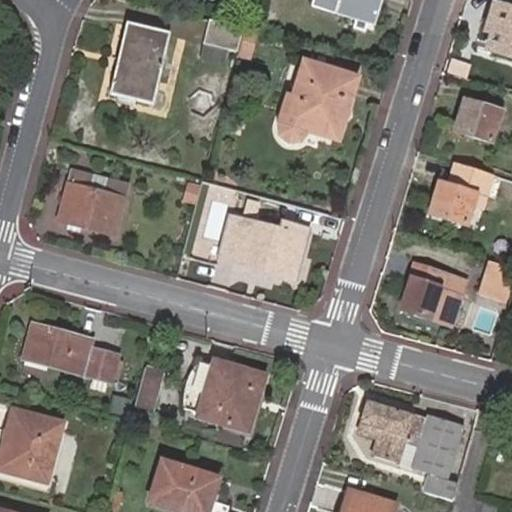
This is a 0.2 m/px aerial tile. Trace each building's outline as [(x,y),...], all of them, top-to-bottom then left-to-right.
[(316,0),(314,7),(339,14),(343,1),(340,0),(316,0)] [(340,0),(343,1),(339,14),(373,26),(380,0),(340,0)] [(511,56),(511,9),(496,5),(483,48),(511,56)] [(243,27),(206,18),(199,43),(206,45),(237,51),(243,27)] [(158,87),(170,37),(129,28),(117,77),(158,87)] [(260,35),(246,31),(239,61),(253,64),(260,35)] [(237,51),(206,45),(202,65),(232,70),(237,51)] [(286,97),(279,118),(342,132),(357,79),(304,64),(294,99),(286,97)] [(154,105),(158,87),(117,77),(113,96),(154,105)] [(492,144),(502,113),(466,102),(456,134),(492,144)] [(342,132),(279,118),(278,125),(277,130),(280,136),(285,141),(291,144),(296,144),(302,141),(306,138),(308,132),(339,140),(342,132)] [(115,237),(128,189),(72,173),(59,223),(115,237)] [(511,182),(503,180),(496,202),(511,207),(511,182)] [(466,226),(476,194),(441,184),(431,215),(466,226)] [(196,207),(200,190),(187,187),(183,204),(196,207)] [(230,214),(219,256),(296,276),(310,226),(284,220),(282,228),(230,214)] [(481,293),(502,299),(511,269),(511,268),(491,263),(481,293)] [(417,264),(410,287),(416,289),(424,267),(417,264)] [(416,289),(410,287),(402,311),(431,320),(432,317),(452,324),(466,279),(424,267),(416,289)] [(91,340),(32,325),(23,361),(82,377),(111,384),(119,355),(90,348),(91,340)] [(199,419),(214,367),(199,363),(193,368),(187,375),(182,386),(180,395),(181,405),(184,414),(199,419)] [(214,365),(214,367),(199,419),(198,421),(244,433),(253,399),(258,400),(264,378),(259,377),(214,365)] [(162,374),(145,370),(137,402),(153,407),(162,374)] [(248,434),(258,400),(253,399),(244,433),(248,434)] [(441,499),(461,427),(428,419),(428,422),(367,402),(360,425),(380,431),(377,440),(372,457),(399,465),(413,470),(430,475),(424,494),(441,499)] [(0,470),(47,483),(62,425),(14,412),(0,465),(0,470)] [(380,431),(360,425),(357,434),(377,440),(380,431)] [(182,511),(210,511),(220,479),(163,462),(151,503),(182,511)] [(391,511),(393,506),(347,492),(341,511),(391,511)]
